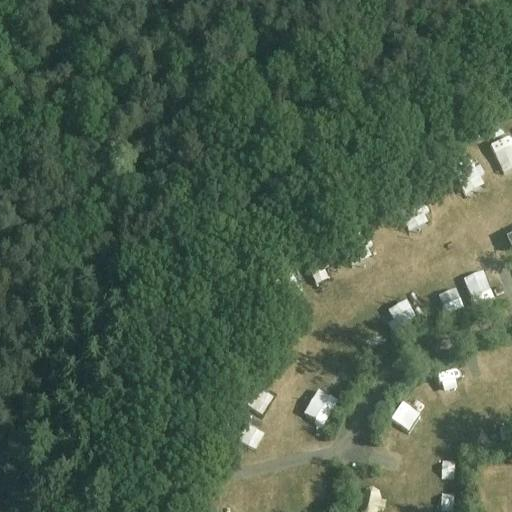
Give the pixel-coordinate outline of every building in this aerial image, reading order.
[(503,175),(511,172),(511,141),(494,147),(503,175)] [(482,166),(464,172),(473,198),(491,192),(482,166)] [(423,198),(402,206),(412,235),(433,227),(423,198)] [(359,261),(377,255),(369,229),(350,235),(359,261)] [(316,256),(322,276),(339,271),(334,252),(316,256)] [(437,381),(442,401),(465,395),(460,375),(437,381)] [(362,499),(361,511),(379,511),(380,500),(362,499)]
